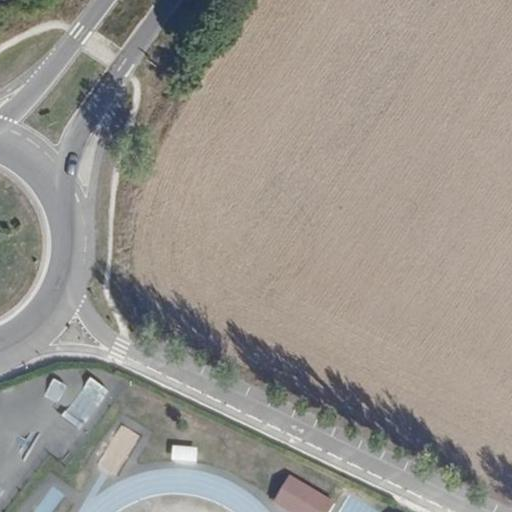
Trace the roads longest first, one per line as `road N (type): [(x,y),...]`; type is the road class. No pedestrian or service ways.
road 1 (residential): [(456,511),(119,347),(67,292)]
road 2 (primary): [(66,197),(80,136),(172,0)]
road 3 (primary): [(109,0),(0,121)]
